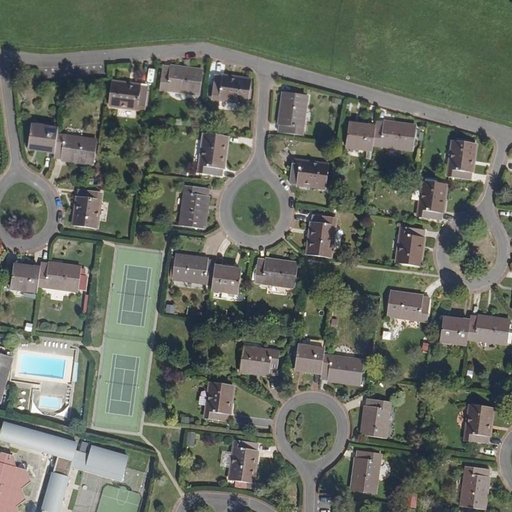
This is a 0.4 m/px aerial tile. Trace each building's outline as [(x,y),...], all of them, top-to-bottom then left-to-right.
[(198,92),(201,70),(162,66),(159,86),(198,92)] [(246,101),(249,79),(213,74),(211,97),(246,101)] [(143,107),(146,86),(111,82),(109,103),(143,107)] [(300,133),(304,93),(282,91),(278,130),(300,133)] [(374,121),(374,125),(372,143),(411,147),(413,126),(374,121)] [(344,144),(372,147),(372,143),(374,125),(347,123),(344,144)] [(29,126),(28,148),(53,150),(55,136),(56,128),(29,126)] [(220,174),(224,135),(202,133),(198,172),(220,174)] [(92,161),(95,140),(55,136),(53,150),(53,156),(92,161)] [(469,178),(473,142),(452,139),(447,175),(469,178)] [(324,186),(326,165),(290,161),(288,182),(324,186)] [(439,218),(444,182),(421,179),(417,215),(439,218)] [(201,227),(207,188),(184,185),(179,224),(201,227)] [(94,226),(98,191),(77,189),(73,224),(94,226)] [(327,256),(333,216),(311,214),(306,253),(327,256)] [(417,263),(422,227),(400,225),(395,260),(417,263)] [(174,255),(172,276),(211,281),(213,266),(213,260),(174,255)] [(295,287),(298,266),(259,261),(256,282),(295,287)] [(79,266),(39,262),(39,268),(37,284),(76,288),(79,266)] [(10,287),(36,289),(37,284),(39,268),(12,265),(10,287)] [(239,269),(213,266),(211,281),(210,288),(236,291),(239,269)] [(425,318),(428,297),(389,291),(386,313),(425,318)] [(508,320),(470,314),(469,320),(467,336),(505,340),(508,320)] [(439,339),(466,342),(467,336),(469,320),(442,317),(439,339)] [(296,346),(294,367),(320,370),(322,353),(322,349),(296,346)] [(274,373),(276,352),(242,347),(240,369),(274,373)] [(0,386),(9,356),(0,353),(0,386)] [(358,382),(361,358),(322,353),(320,370),(319,377),(358,382)] [(226,419),(230,384),(208,382),(204,417),(226,419)] [(384,436),(388,400),(366,397),(362,433),(384,436)] [(486,441),(490,406),(468,404),(464,439),(486,441)] [(76,450),(78,443),(4,423),(0,438),(59,454),(44,508),(58,511),(71,467),(123,481),(130,456),(91,445),(89,453),(76,450)] [(250,481),(255,442),(233,439),(228,478),(250,481)] [(16,465),(12,453),(1,450),(0,452),(0,511),(19,511),(15,503),(25,498),(19,485),(31,481),(26,468),(16,465)] [(373,491),(378,452),(356,450),(351,489),(373,491)] [(482,507),(487,469),(465,466),(461,504),(482,507)] [(416,508),(416,497),(409,497),(408,508),(416,508)]
